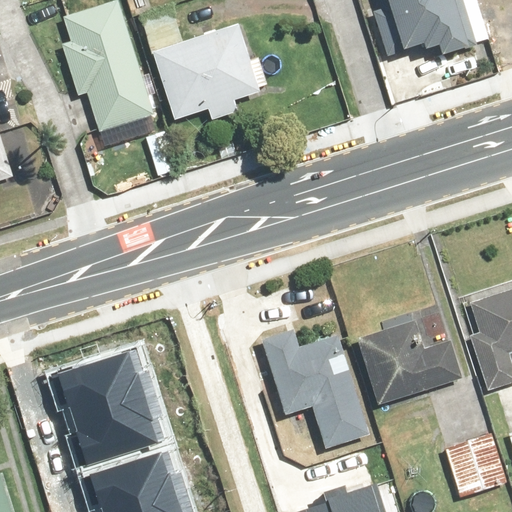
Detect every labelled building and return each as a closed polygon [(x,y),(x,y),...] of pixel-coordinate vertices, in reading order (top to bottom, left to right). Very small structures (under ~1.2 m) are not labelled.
[(115,0),(107,0),(57,15),(66,45),(58,48),(74,101),(83,99),(94,135),(151,118),(115,0)] [(460,0),(388,0),(403,61),(471,45),(460,0)] [(170,6),(136,16),(169,125),(257,99),(235,25),(180,42),(170,6)] [(511,293),(453,311),(480,398),(511,388),(511,293)] [(441,313),(349,341),(371,411),(462,383),(441,313)] [(292,327),(253,338),(274,411),(307,401),(321,448),(363,436),(334,336),(298,347),(292,327)] [(58,379),(87,464),(159,440),(130,355),(58,379)] [(511,431),(503,434),(511,463),(511,431)] [(487,434),(438,449),(454,500),(503,485),(487,434)] [(91,478),(102,511),(182,511),(163,454),(91,478)] [(292,502),(295,511),(384,511),(374,478),(292,502)] [(0,511),(8,511),(0,485),(0,511)]
